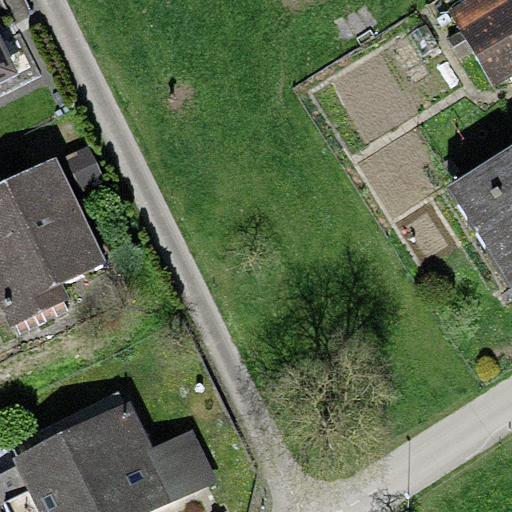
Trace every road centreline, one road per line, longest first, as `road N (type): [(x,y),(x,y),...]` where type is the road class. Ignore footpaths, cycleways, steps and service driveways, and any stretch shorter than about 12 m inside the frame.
road 1 (residential): [(284,511),(133,161),(47,0)]
road 2 (residential): [(343,511),(511,400)]
